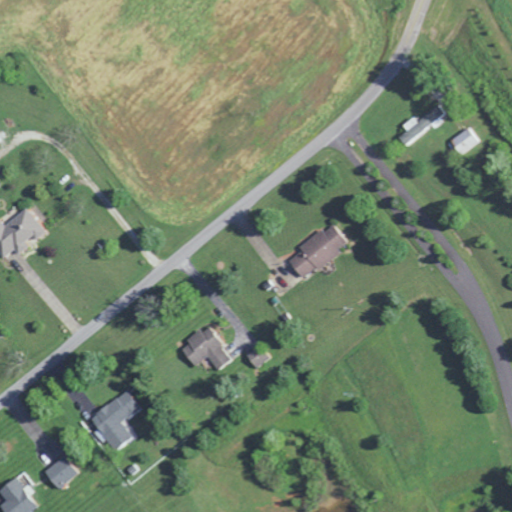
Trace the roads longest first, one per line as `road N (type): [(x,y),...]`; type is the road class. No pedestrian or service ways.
road 1 (residential): [(0,401),(356,106),(391,62),(418,0)]
road 2 (residential): [(332,129),(468,300),(511,409)]
